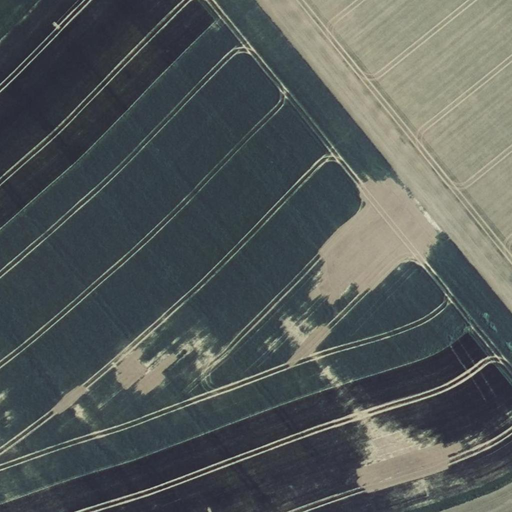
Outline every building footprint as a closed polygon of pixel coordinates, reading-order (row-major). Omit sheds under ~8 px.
[(372,50),(379,60),(433,22),(426,12),(372,50)] [(387,68),(396,78),(444,34),(435,24),(387,68)] [(406,92),(458,52),(450,42),(398,82),(406,92)] [(421,109),(469,65),(461,55),(412,100),(421,109)] [(424,113),(432,123),(482,82),(474,72),(424,113)] [(447,139),(494,97),(486,87),(438,129),(447,139)] [(498,102),(450,144),(459,154),(507,112),(498,102)] [(471,172),(511,134),(511,118),(511,117),(462,162),(471,172)] [(511,144),(475,174),(484,184),(511,161),(511,144)] [(511,170),(489,191),(498,201),(511,188),(511,170)] [(511,196),(501,206),(509,216),(511,213),(511,196)]
